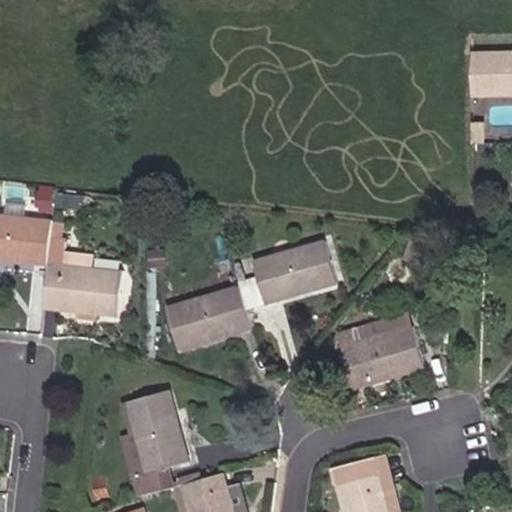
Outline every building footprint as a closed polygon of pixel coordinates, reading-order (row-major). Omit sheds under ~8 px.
[(511,53),(473,54),(474,95),(511,94),(511,53)] [(486,144),(486,122),(474,122),(474,144),(486,144)] [(87,210),(88,199),(58,195),(57,206),(87,210)] [(52,238),(54,222),(27,219),(29,205),(8,203),(7,217),(0,216),(0,257),(36,261),(35,264),(49,265),(52,238)] [(62,239),(64,222),(54,222),(52,238),(62,239)] [(123,316),(127,272),(96,269),(98,255),(68,252),(69,240),(62,239),(52,238),(49,265),(44,308),(59,310),(60,307),(82,309),(82,312),(81,319),(97,321),(97,314),(123,316)] [(411,263),(417,243),(402,239),(389,256),(411,263)] [(340,284),(328,241),(255,261),(260,278),(242,283),(243,286),(249,309),(283,300),(282,297),(318,287),(319,290),(340,284)] [(168,267),(166,251),(152,253),(153,268),(168,267)] [(249,309),(243,286),(169,308),(181,351),(255,329),(249,309)] [(283,300),(319,290),(318,287),(282,297),(283,300)] [(359,342),(415,326),(412,314),(356,330),(359,342)] [(428,368),(415,326),(359,342),(356,330),(339,335),(355,389),(370,385),(369,382),(404,372),(405,375),(428,368)] [(370,385),(405,375),(404,372),(369,382),(370,385)] [(192,463),(188,448),(185,449),(175,414),(178,413),(171,390),(124,403),(132,434),(123,436),(140,498),(177,488),(172,468),(192,463)] [(188,448),(178,413),(175,414),(185,449),(188,448)] [(402,511),(388,455),(369,460),(373,475),(384,472),(388,486),(385,487),(391,511),(402,511)] [(391,511),(385,487),(388,486),(384,472),(373,475),(369,460),(341,467),(345,482),(339,484),(346,511),(391,511)] [(345,482),(341,467),(335,469),(339,484),(345,482)] [(234,511),(228,489),(231,488),(226,473),(177,488),(183,511),(234,511)] [(109,499),(105,478),(96,481),(99,500),(109,499)] [(237,511),(231,488),(228,489),(234,511),(237,511)]
